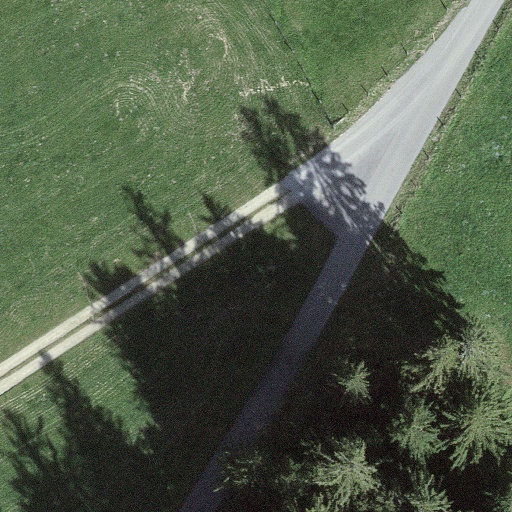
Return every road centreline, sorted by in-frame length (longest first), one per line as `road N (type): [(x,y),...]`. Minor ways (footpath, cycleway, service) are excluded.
road 1 (track): [(199,511),(482,0)]
road 2 (track): [(447,57),(366,134),(282,196),(0,378)]
